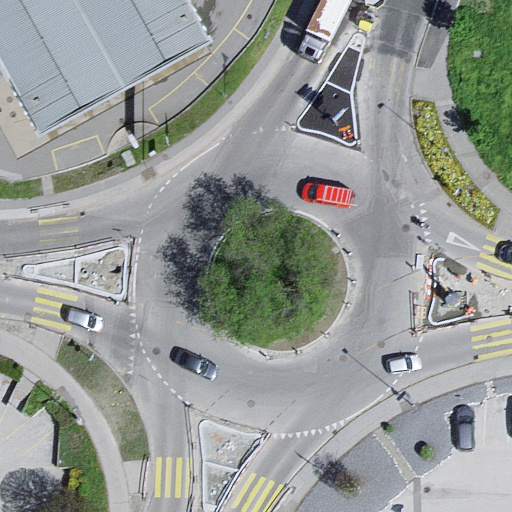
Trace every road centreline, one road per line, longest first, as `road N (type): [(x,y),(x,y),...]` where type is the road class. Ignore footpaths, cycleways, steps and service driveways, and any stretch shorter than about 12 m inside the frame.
road 1 (tertiary): [(373,219),(400,0)]
road 2 (tertiary): [(359,0),(239,169)]
road 3 (unclassified): [(0,287),(172,345)]
road 4 (unclassified): [(176,213),(0,250)]
road 5 (tertiary): [(180,358),(245,398),(297,399),(338,382)]
road 6 (tertiary): [(252,511),(338,382)]
road 7 (tertiary): [(180,358),(168,511)]
road 8 (tertiary): [(373,219),(348,191),(309,169),(239,169)]
road 9 (unclassified): [(363,359),(511,333)]
road 10 (tertiary): [(176,213),(153,286),(172,345)]
road 11 (tertiary): [(363,359),(381,332),(392,289),(379,230)]
road 12 (unclassified): [(511,263),(379,230)]
